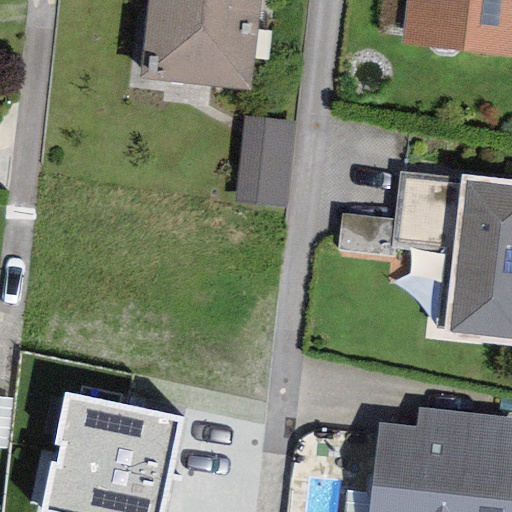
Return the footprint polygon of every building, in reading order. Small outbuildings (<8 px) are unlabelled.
[(249,92),(259,0),(146,0),(138,79),(249,92)] [(511,0),(405,0),(400,44),(511,57),(511,0)] [(288,209),(296,122),(244,117),(235,204),(288,209)] [(511,348),(511,180),(461,175),(460,180),(397,173),(392,221),(389,249),(394,250),(450,256),(441,341),(511,348)] [(394,259),(394,250),(389,249),(392,221),(341,215),(339,252),(394,259)] [(162,511),(183,419),(65,394),(54,445),(60,446),(56,465),(52,464),(41,511),(162,511)] [(511,511),(511,418),(417,408),(416,426),(379,422),(368,511),(511,511)]
